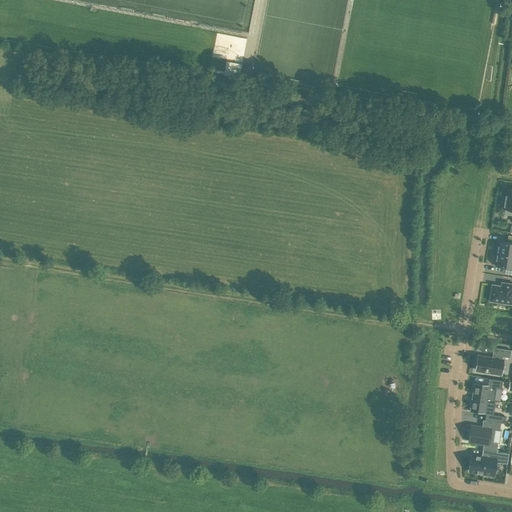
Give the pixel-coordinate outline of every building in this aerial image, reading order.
[(511,255),(511,240),(496,238),(494,253),(511,255)] [(511,255),(494,253),(492,267),(508,269),(507,275),(511,276),(511,255)] [(505,284),(494,282),(491,299),(500,300),(500,302),(507,303),(507,301),(511,302),(511,281),(506,280),(505,284)] [(502,360),(479,356),(476,370),(500,374),(502,360)] [(494,400),(496,386),(503,387),(504,381),(491,379),(490,385),(474,383),(472,397),(494,400)] [(492,414),(494,400),(472,397),(470,411),(486,414),(485,420),(498,422),(499,416),(492,414)] [(500,431),(501,423),(485,420),(483,420),(482,427),(472,426),(469,442),(483,444),(483,450),(496,452),(498,443),(493,442),(495,430),(500,431)] [(494,472),(496,460),(507,462),(508,454),(496,452),(483,450),(481,457),(480,457),(480,456),(479,456),(479,457),(477,456),(477,455),(476,455),(476,456),(472,455),(470,471),(477,472),(477,473),(477,472),(482,473),(481,474),(482,474),(482,473),(484,473),(493,475),(494,472)]
